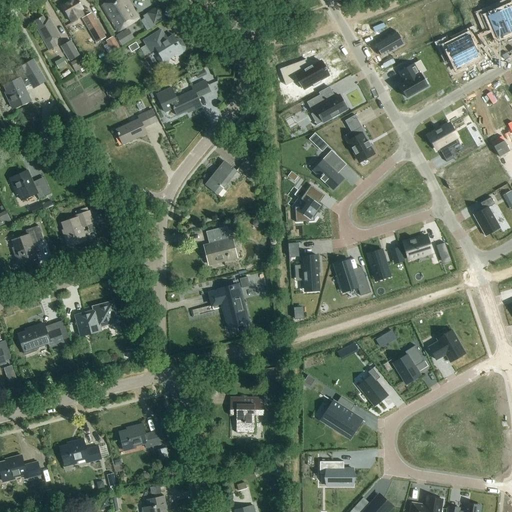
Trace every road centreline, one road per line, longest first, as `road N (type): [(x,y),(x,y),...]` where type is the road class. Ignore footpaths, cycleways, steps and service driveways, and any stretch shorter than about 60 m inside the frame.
road 1 (track): [(165,374),(511,272)]
road 2 (residential): [(506,357),(399,416),(388,444),(393,461),(413,475),(511,489)]
road 3 (residential): [(166,200),(245,88),(243,33),(199,0)]
road 4 (residential): [(444,209),(368,235),(347,227),(348,201),(411,148)]
road 5 (residential): [(0,148),(38,142),(98,179),(166,200)]
road 6 (residential): [(0,416),(165,374)]
road 7 (residential): [(0,307),(108,269),(160,265)]
road 8 (track): [(255,40),(291,43),(403,0)]
road 9 (unclassified): [(401,128),(326,0)]
road 10 (residential): [(200,511),(195,433),(165,374)]
road 11 (residential): [(401,128),(511,62)]
